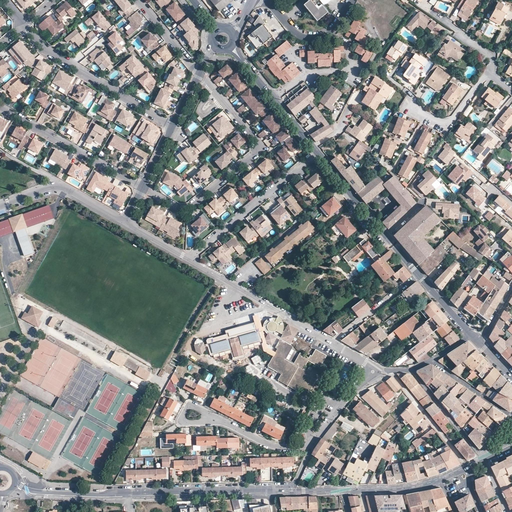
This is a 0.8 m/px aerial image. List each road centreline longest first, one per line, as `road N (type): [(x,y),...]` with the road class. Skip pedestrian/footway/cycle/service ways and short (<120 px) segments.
road 1 (tertiary): [(290,490),(100,494),(35,491),(15,482)]
road 2 (residential): [(198,73),(256,140),(255,153),(184,211),(143,187)]
road 3 (residential): [(23,24),(45,49),(173,127)]
road 4 (residential): [(316,151),(188,259)]
road 5 (residential): [(188,259),(332,343)]
road 6 (residential): [(143,187),(0,106)]
road 7 (tertiary): [(441,479),(403,490),(290,490)]
road 8 (residential): [(0,208),(60,185),(125,223)]
road 9 (tertiary): [(230,46),(316,151)]
road 10 (residential): [(389,370),(466,468)]
